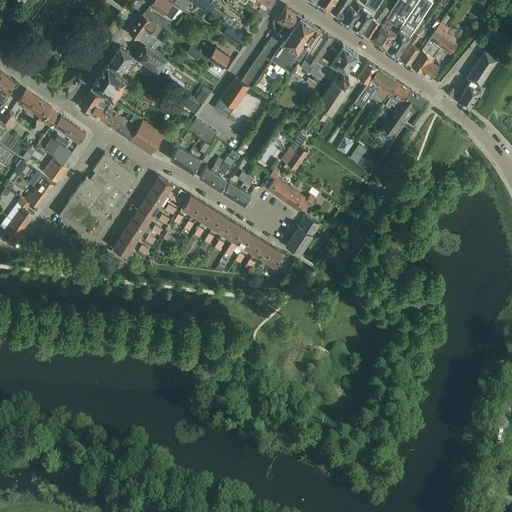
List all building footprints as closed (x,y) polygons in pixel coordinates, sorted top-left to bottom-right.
[(171,18),(179,7),(168,0),(152,0),(150,3),(171,18)] [(174,0),(174,1),(185,9),(187,7),(192,0),(191,0),(174,0)] [(192,0),(209,12),(210,11),(221,19),(225,14),(214,6),(215,4),(211,1),(209,0),(192,0)] [(260,7),(258,11),(265,16),(276,0),(275,0),(272,0),(268,7),(265,11),(260,7)] [(340,16),(344,11),(343,10),(349,0),(333,0),(328,8),(340,16)] [(351,24),(363,4),(356,0),(352,0),(345,12),(344,11),(340,16),(342,17),(341,17),(351,24)] [(363,4),(351,24),(361,30),(371,16),(372,13),(373,14),(382,0),(367,0),(364,5),(363,5),(363,4)] [(397,0),(391,11),(372,38),(386,47),(418,0),(397,0)] [(430,0),(418,0),(386,47),(397,55),(403,46),(411,35),(434,2),(430,0)] [(283,23),(276,33),(284,38),(300,14),(286,5),(280,13),(277,17),(278,18),(277,19),(283,23)] [(148,7),(144,12),(164,28),(168,22),(148,7)] [(372,38),(391,11),(385,7),(377,20),(371,16),(361,30),(372,38)] [(156,36),(162,27),(157,24),(142,13),(136,22),(151,32),(156,36)] [(273,54),(271,57),(276,61),(279,57),(289,63),(292,59),(296,52),(302,56),(308,47),(316,37),(321,28),(300,14),(284,37),(284,38),(280,44),(277,49),(274,53),(273,54)] [(143,43),(144,42),(151,47),(157,38),(155,36),(156,36),(151,32),(136,22),(129,32),(143,43)] [(240,43),(244,36),(227,25),(223,32),(240,43)] [(417,55),(411,64),(431,77),(436,68),(437,67),(428,61),(434,53),(439,45),(450,53),(457,43),(437,28),(417,55)] [(274,31),(270,37),(280,44),(282,41),(284,38),(276,33),(276,32),(274,31)] [(309,71),(333,37),(324,31),(301,65),(309,71)] [(405,48),(400,56),(410,63),(415,54),(420,48),(412,43),(414,40),(416,41),(419,35),(416,33),(405,48)] [(270,37),(267,42),(277,49),(280,44),(270,37)] [(343,44),(333,37),(309,71),(313,74),(311,77),(309,76),(306,81),(309,83),(304,90),(309,93),(316,83),(317,84),(330,64),(343,44)] [(267,42),(263,48),(273,54),(277,49),(267,42)] [(346,70),(358,53),(343,43),(343,44),(330,64),(337,69),(339,65),(346,70)] [(158,72),(167,58),(145,44),(136,57),(144,62),(158,72)] [(190,45),(186,51),(189,53),(197,59),(201,52),(193,46),(190,45)] [(136,58),(132,55),(133,55),(120,46),(107,63),(127,77),(132,68),(128,66),(131,62),(140,68),(144,62),(136,57),(136,58)] [(230,56),(216,46),(209,56),(223,65),(230,56)] [(263,48),(260,53),(270,60),(271,57),(273,54),(263,48)] [(482,87),(480,86),(498,59),(485,50),(467,77),(471,80),(462,94),(453,88),(450,92),(459,98),(458,99),(469,107),(482,87)] [(176,52),(172,58),(181,64),(185,58),(176,52)] [(260,53),(256,58),(266,65),(270,60),(260,53)] [(256,58),(252,64),(262,70),(266,65),(256,58)] [(366,82),(377,66),(368,60),(356,78),(360,81),(362,79),(366,82)] [(113,100),(121,89),(128,78),(127,77),(107,63),(92,85),(113,100)] [(252,64),(249,69),(259,76),(262,70),(252,64)] [(371,94),(386,72),(377,66),(366,82),(367,83),(354,101),(362,106),(371,94)] [(249,69),(245,75),(255,81),(259,76),(249,69)] [(0,100),(2,102),(7,94),(16,81),(3,72),(0,76),(0,100)] [(390,91),(398,80),(386,72),(371,94),(381,101),(389,90),(390,91)] [(311,106),(301,122),(308,127),(318,114),(328,121),(333,112),(332,112),(335,107),(336,108),(337,107),(336,107),(339,102),(340,103),(340,102),(339,101),(342,97),(343,97),(344,97),(343,96),(346,92),(347,92),(347,91),(346,91),(349,86),(350,87),(351,86),(350,86),(350,85),(350,84),(349,84),(348,84),(346,83),(348,79),(349,78),(348,78),(349,77),(348,76),(347,77),(344,75),(345,74),(344,73),(343,74),(342,74),(341,75),(342,76),(340,79),(335,76),(336,75),(335,74),(334,75),(333,75),(332,76),(333,76),(330,81),(330,80),(329,81),(330,82),(327,86),(326,85),(325,86),(326,87),(323,91),(322,90),(322,91),(323,92),(320,96),(319,96),(318,97),(319,97),(316,102),(315,101),(314,101),(311,106)] [(249,85),(251,87),(255,81),(245,75),(241,80),(242,80),(249,85)] [(236,76),(222,97),(226,100),(230,103),(234,106),(235,106),(249,85),(242,80),(241,80),(236,76)] [(396,106),(409,87),(398,80),(390,91),(387,95),(390,97),(385,104),(389,106),(391,103),(396,106)] [(409,109),(413,113),(425,98),(409,87),(396,106),(379,133),(388,139),(409,109)] [(27,110),(37,96),(25,88),(17,100),(24,105),(23,107),(27,110)] [(104,103),(104,102),(100,99),(102,96),(90,88),(78,104),(90,112),(96,103),(106,110),(108,106),(104,103)] [(199,93),(195,98),(202,103),(212,90),(209,88),(203,96),(199,93)] [(479,102),(488,90),(484,88),(476,100),(479,102)] [(150,103),(155,97),(145,90),(141,97),(150,103)] [(40,116),(48,104),(37,96),(27,110),(31,113),(33,111),(39,116),(40,116)] [(222,97),(221,97),(215,107),(223,113),(230,103),(226,100),(222,97)] [(106,110),(96,103),(90,112),(105,122),(111,113),(113,114),(115,112),(116,111),(108,106),(106,110)] [(230,103),(223,113),(228,116),(235,106),(234,106),(230,103)] [(51,125),(59,113),(52,108),(52,107),(48,104),(40,116),(39,116),(37,119),(41,122),(43,120),(51,125)] [(6,125),(14,114),(10,111),(2,122),(6,125)] [(124,119),(115,112),(113,114),(111,113),(105,122),(117,130),(124,119)] [(117,130),(129,138),(142,118),(134,113),(130,119),(135,122),(134,124),(124,118),(124,119),(117,130)] [(67,132),(73,123),(60,114),(54,124),(67,132)] [(151,152),(164,133),(142,118),(129,138),(151,152)] [(196,118),(190,128),(195,131),(202,121),(196,118)] [(202,121),(195,131),(200,135),(207,125),(202,121)] [(79,141),(86,132),(73,123),(67,132),(79,141)] [(207,125),(200,135),(205,138),(212,128),(207,125)] [(212,128),(205,138),(210,142),(217,132),(212,128)] [(187,141),(192,133),(188,130),(183,138),(187,141)] [(272,141),(279,132),(275,130),(269,139),(272,141)] [(64,137),(58,133),(54,140),(59,143),(64,137)] [(292,173),(307,151),(300,146),(305,138),(299,133),(281,159),(286,162),(283,166),(292,173)] [(64,163),(72,152),(65,147),(69,141),(64,137),(59,143),(59,144),(52,154),(64,163)] [(212,156),(222,141),(216,137),(212,143),(206,152),(212,156)] [(242,154),(252,140),(247,137),(237,151),(242,154)] [(342,140),(338,147),(346,152),(350,145),(342,140)] [(205,152),(210,144),(205,142),(200,150),(205,152)] [(181,164),(189,152),(178,145),(170,157),(181,164)] [(27,160),(32,154),(27,150),(22,157),(27,160)] [(238,159),(240,155),(232,150),(229,153),(238,159)] [(125,191),(137,175),(105,152),(93,168),(97,171),(91,179),(86,176),(59,213),(76,226),(90,206),(106,217),(118,201),(117,200),(124,191),(125,191)] [(192,171),(198,163),(200,159),(189,152),(181,164),(192,171)] [(224,174),(234,159),(227,155),(224,160),(224,159),(210,182),(221,189),(227,179),(221,175),(223,173),(224,174)] [(210,182),(224,159),(219,156),(214,163),(215,163),(211,169),(205,165),(199,175),(210,182)] [(58,180),(68,166),(54,157),(44,170),(58,180)] [(22,159),(18,164),(23,167),(24,168),(28,163),(22,159)] [(283,199),(291,187),(275,176),(279,171),(274,168),(268,176),(273,179),(266,188),(283,199)] [(238,177),(244,181),(248,174),(242,171),(238,177)] [(40,173),(32,184),(36,187),(47,195),(55,184),(47,178),(43,175),(40,173)] [(249,185),(254,178),(248,174),(244,181),(249,185)] [(160,175),(153,185),(166,194),(172,198),(179,203),(179,202),(181,204),(188,193),(181,188),(180,189),(177,194),(175,193),(169,189),(172,184),(173,183),(160,175)] [(233,197),(240,187),(229,180),(223,190),(233,197)] [(160,204),(166,194),(153,185),(146,195),(160,204)] [(47,195),(36,187),(32,193),(30,192),(26,197),(39,206),(47,195)] [(244,204),(250,194),(240,187),(233,197),(244,204)] [(307,198),(291,187),(283,199),(299,210),(305,201),(309,204),(315,196),(310,192),(307,198)] [(192,213),(201,200),(190,193),(190,194),(183,205),(182,207),(192,213)] [(153,214),(160,204),(146,195),(140,205),(153,214)] [(24,227),(34,213),(26,207),(29,203),(21,196),(17,201),(22,205),(12,219),(24,227)] [(202,220),(211,206),(201,200),(192,213),(202,220)] [(172,213),(176,208),(168,203),(165,208),(172,213)] [(146,224),(153,214),(140,205),(133,215),(146,224)] [(213,226),(221,213),(211,206),(202,220),(213,226)] [(166,223),(169,218),(162,213),(159,218),(166,223)] [(179,223),(183,216),(178,213),(174,220),(179,223)] [(223,233),(231,219),(221,213),(213,226),(223,233)] [(313,234),(320,223),(305,214),(299,224),(298,224),(286,243),(300,252),(312,233),(313,234)] [(140,234),(146,224),(133,215),(126,226),(140,234)] [(13,242),(24,227),(12,219),(5,228),(2,227),(0,229),(0,238),(2,240),(5,236),(13,242)] [(189,230),(194,222),(189,219),(184,226),(189,230)] [(233,239),(242,226),(231,219),(223,233),(233,239)] [(159,233),(162,228),(155,224),(152,229),(159,233)] [(133,244),(140,234),(126,226),(120,236),(133,244)] [(199,236),(204,229),(199,226),(194,233),(199,236)] [(243,246),(252,232),(242,226),(233,239),(225,252),(230,255),(238,243),(243,246)] [(209,242),(214,235),(209,232),(204,239),(209,242)] [(254,252),(262,239),(252,232),(243,246),(254,252)] [(152,243),(156,238),(149,233),(145,238),(152,243)] [(126,261),(129,257),(126,255),(133,244),(120,236),(113,246),(122,252),(119,257),(126,261)] [(220,249),(224,242),(219,238),(214,246),(220,249)] [(264,259),(272,245),(262,239),(254,252),(264,259)] [(146,254),(149,249),(142,244),(139,249),(146,254)] [(276,271),(281,264),(277,261),(283,252),(272,245),(264,259),(274,265),(272,268),(276,271)] [(240,262),(245,255),(240,251),(235,259),(240,262)] [(250,268),(255,261),(250,258),(245,265),(250,268)] [(219,263),(216,268),(221,271),(225,266),(219,263)] [(307,347),(298,370),(322,379),(331,355),(331,350),(330,349),(328,354),(310,348),(312,343),(311,343),(307,347)]
